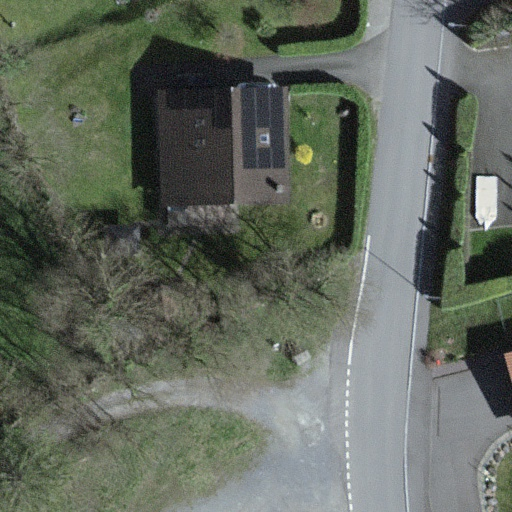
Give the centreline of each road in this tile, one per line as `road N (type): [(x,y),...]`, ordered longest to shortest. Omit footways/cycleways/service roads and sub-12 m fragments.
road 1 (unclassified): [(417,0),(390,243),(384,511)]
road 2 (track): [(0,407),(390,243)]
